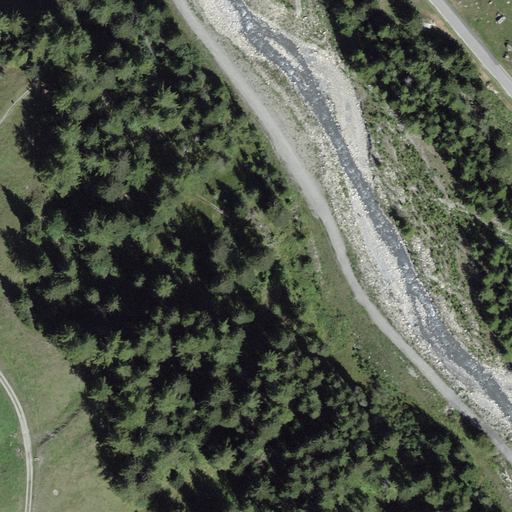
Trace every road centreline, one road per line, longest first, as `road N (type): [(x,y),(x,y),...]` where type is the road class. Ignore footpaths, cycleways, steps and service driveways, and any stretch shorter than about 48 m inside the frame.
road 1 (track): [(511,456),(357,290),(330,223),(187,0)]
road 2 (track): [(0,124),(39,78),(77,73),(118,125),(143,136),(153,69),(130,0)]
road 3 (track): [(0,373),(29,434),(28,511)]
